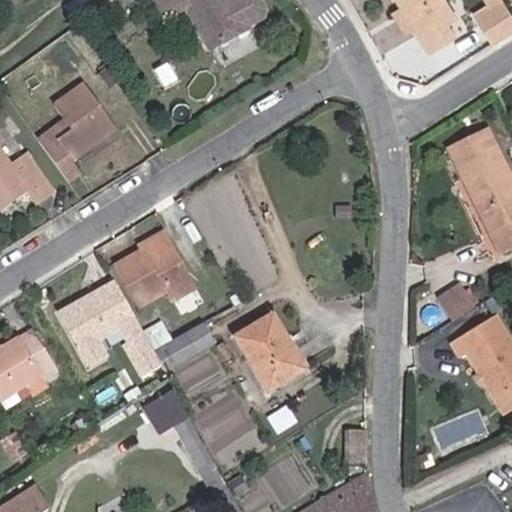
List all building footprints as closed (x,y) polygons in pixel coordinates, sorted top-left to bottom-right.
[(162,0),(172,19),(195,8),(201,20),(214,19),(228,45),(258,31),(257,29),(273,21),(275,14),(268,0),(162,0)] [(408,0),(445,54),(467,38),(459,26),(469,20),(455,0),(408,0)] [(511,40),(511,4),(490,19),(506,45),(511,40)] [(214,19),(201,20),(217,50),(228,45),(214,19)] [(56,151),(81,187),(93,179),(83,160),(126,132),(94,84),(63,104),(74,122),(82,134),(56,151)] [(82,134),(74,122),(47,140),(56,151),(82,134)] [(511,219),(502,225),(511,244),(511,151),(500,127),(463,144),(477,174),(493,206),(511,200),(511,219)] [(27,178),(0,139),(0,198),(12,215),(39,197),(50,209),(69,196),(47,165),(27,178)] [(511,200),(493,206),(502,225),(511,219),(511,200)] [(181,232),(128,262),(149,299),(179,284),(185,292),(208,280),(181,232)] [(456,280),(470,305),(482,297),(469,272),(456,280)] [(470,305),(456,280),(445,286),(459,312),(470,305)] [(149,318),(130,282),(84,312),(114,361),(129,352),(122,337),(138,326),(149,318)] [(289,310),(233,338),(263,394),(318,366),(289,310)] [(511,327),(503,310),(458,333),(465,348),(471,346),(498,395),(511,387),(511,327)] [(149,318),(138,326),(146,337),(157,332),(149,318)] [(52,334),(0,366),(0,376),(12,396),(69,361),(52,334)] [(0,413),(16,402),(12,396),(0,376),(0,413)] [(511,407),(511,387),(498,395),(505,411),(511,407)] [(230,468),(193,398),(167,413),(181,441),(191,437),(214,481),(230,468)] [(41,461),(28,439),(17,447),(31,467),(41,461)] [(230,468),(214,481),(227,506),(230,511),(235,511),(250,503),(236,479),(230,468)] [(387,511),(379,479),(324,511),(387,511)] [(71,511),(57,488),(17,511),(71,511)]
